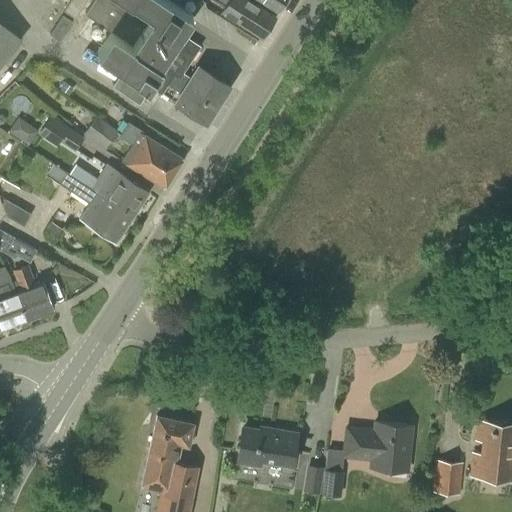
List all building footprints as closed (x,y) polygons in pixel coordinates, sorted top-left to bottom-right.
[(70,0),(63,11),(75,18),(86,0),(70,0)] [(168,84),(181,93),(191,77),(183,72),(201,46),(180,32),(192,14),(170,0),(92,0),(85,12),(111,30),(96,51),(120,67),(111,80),(138,98),(147,85),(161,94),(168,84)] [(212,0),(224,7),(221,11),(261,37),(275,16),(250,0),(212,0)] [(257,0),(277,12),(284,0),(257,0)] [(49,34),(60,41),(73,21),(62,13),(49,34)] [(0,65),(21,39),(0,21),(0,65)] [(204,42),(212,25),(203,21),(196,38),(204,42)] [(191,77),(181,93),(175,102),(205,122),(229,85),(199,65),(191,77)] [(55,146),(59,141),(73,151),(83,137),(50,115),(38,133),(55,146)] [(83,134),(102,149),(116,130),(97,115),(83,134)] [(145,131),(128,121),(118,135),(132,144),(121,160),(165,188),(183,158),(144,133),(145,131)] [(66,172),(65,173),(105,199),(109,194),(121,202),(117,207),(131,217),(148,192),(107,165),(98,178),(75,163),(68,173),(66,172)] [(105,199),(65,173),(59,183),(89,203),(79,218),(115,241),(131,217),(117,207),(121,202),(109,194),(105,199)] [(0,248),(16,258),(18,256),(30,262),(36,250),(24,244),(0,229),(0,248)] [(16,280),(14,280),(20,290),(31,320),(39,317),(40,314),(39,312),(51,307),(42,283),(36,286),(28,264),(12,270),(16,280)] [(0,326),(26,317),(26,319),(29,320),(31,320),(20,290),(14,280),(11,281),(5,265),(0,266),(0,326)] [(156,415),(148,454),(141,486),(160,490),(155,511),(188,511),(198,466),(178,462),(181,445),(189,446),(194,423),(156,415)] [(476,439),(482,440),(481,453),(473,453),(470,476),(511,479),(511,423),(478,420),(476,439)] [(373,430),(346,427),(343,455),(370,458),(369,467),(387,468),(388,460),(407,462),(411,425),(374,421),(373,430)] [(271,427),(271,430),(243,426),(238,461),(259,465),(260,459),(291,464),(296,431),(271,427)] [(435,459),(432,491),(458,493),(461,461),(435,459)] [(323,468),(321,493),(340,495),(343,470),(323,468)]
